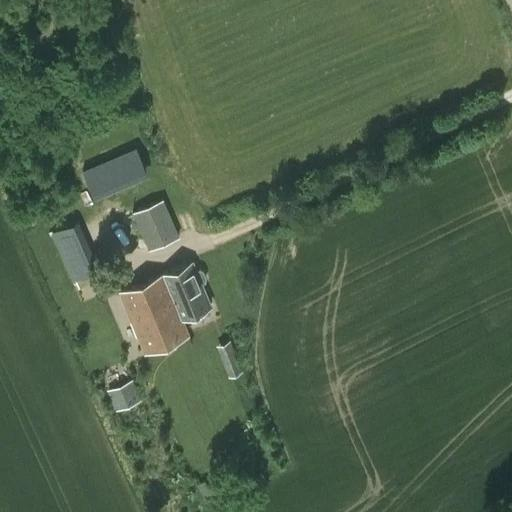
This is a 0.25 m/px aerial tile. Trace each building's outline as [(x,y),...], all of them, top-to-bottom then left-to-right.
[(91,194),(145,171),(135,147),(81,170),(91,194)] [(148,250),(180,236),(163,198),(132,212),(148,250)] [(73,282),(100,270),(78,220),(51,232),(73,282)] [(186,335),(179,317),(207,305),(198,283),(204,281),(205,277),(203,271),(199,268),(193,270),(190,262),(117,292),(143,353),(186,335)] [(220,372),(236,365),(224,337),(209,344),(220,372)] [(132,379),(106,389),(115,410),(140,399),(132,379)]
